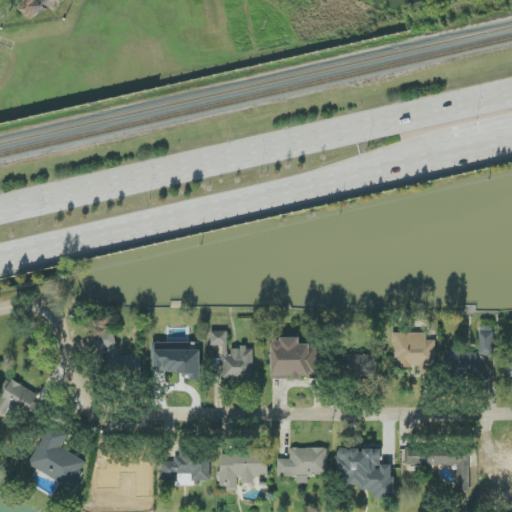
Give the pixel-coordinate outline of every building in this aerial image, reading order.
[(21,0),(16,7),(30,18),(33,19),(44,4),(53,6),(56,9),(62,0),(21,0)] [(229,331),(211,332),(211,347),(222,346),(222,381),(254,380),(254,349),(229,349),(229,331)] [(427,333),(395,333),(395,368),(421,368),(421,375),(436,375),(435,340),(427,341),(427,333)] [(494,333),(480,333),(479,352),(446,352),(446,377),(485,377),(485,356),(494,356),(494,333)] [(272,379),(315,379),(315,345),(300,344),(300,339),(272,339),(272,379)] [(201,344),(154,343),(154,372),(190,373),(190,380),(200,380),(201,344)] [(377,355),(332,355),(333,376),(377,375),(377,355)] [(39,397),(11,379),(0,395),(0,415),(4,418),(10,407),(26,417),(39,397)] [(28,465),(73,490),(88,463),(61,448),(67,436),(50,426),(28,465)] [(406,466),(458,465),(458,493),(471,493),(471,447),(406,448),(406,466)] [(278,459),(278,477),(297,477),(297,483),(308,484),(308,476),(328,476),(328,449),(291,448),(290,460),(278,459)] [(511,448),(509,448),(509,455),(488,456),(479,456),(479,472),(511,471),(511,448)] [(381,450),(340,449),(339,484),(362,485),(362,495),(394,496),(394,465),(381,465),(381,450)] [(269,477),(269,451),(221,452),(221,491),(239,491),(239,484),(254,484),(254,477),(269,477)] [(210,481),(210,455),(181,455),(181,461),(162,461),(162,481),(179,481),(179,475),(193,475),(193,481),(210,481)]
